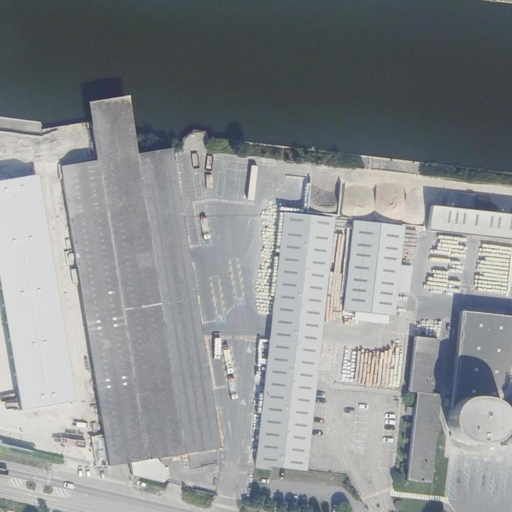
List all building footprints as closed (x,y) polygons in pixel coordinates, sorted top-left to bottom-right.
[(129,463),(155,459),(197,454),(219,450),(221,448),(204,337),(199,307),(190,248),(178,166),(176,150),(122,159),(61,169),(69,224),(108,466),(129,463)] [(0,179),(0,303),(16,408),(70,399),(52,273),(35,175),(0,179)] [(471,235),(473,211),(431,205),(429,230),(471,235)] [(511,215),(473,211),(471,235),(511,240),(511,215)] [(333,220),(284,214),(272,324),(256,465),(272,467),(307,471),(314,407),(333,220)] [(403,228),(354,223),(345,311),(393,316),(403,228)] [(454,311),(429,309),(427,320),(453,323),(454,311)] [(511,318),(464,312),(452,408),(452,409),(451,413),(449,426),(453,435),(457,439),(464,443),(474,444),(483,445),(491,443),(496,439),(501,432),(505,432),(503,448),(511,449),(511,318)] [(439,341),(416,338),(411,391),(417,392),(416,406),(409,406),(408,413),(415,414),(408,481),(431,484),(440,396),(433,394),(439,341)] [(163,469),(155,459),(129,463),(131,477),(162,483),(165,480),(163,469)]
